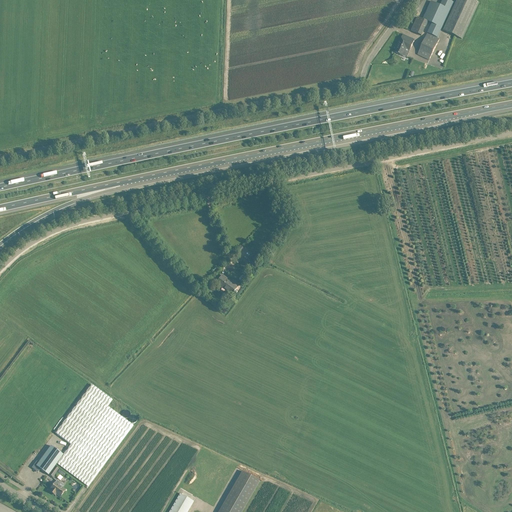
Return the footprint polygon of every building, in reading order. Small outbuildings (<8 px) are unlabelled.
[(432,24),(428,33),(437,38),(454,2),(448,0),(442,0),(440,6),(431,1),(423,20),(428,22),(432,24)] [(457,0),(456,4),(444,31),(462,39),(479,3),(473,0),(457,0)] [(427,24),(428,22),(423,20),(418,17),(417,19),(411,31),(421,36),(427,24)] [(437,38),(428,33),(418,55),(429,60),(440,39),(437,38)] [(398,45),(395,53),(407,58),(410,51),(415,40),(403,35),(398,45)] [(253,252),(247,260),(250,263),(247,267),(252,270),(261,258),(257,255),(253,252)] [(216,283),(221,286),(232,294),(239,285),(233,280),(230,284),(226,281),(221,277),(216,283)] [(87,488),(88,487),(133,425),(107,407),(112,400),(91,385),(56,433),(71,445),(57,464),(86,485),(85,487),(87,488)] [(38,472),(40,469),(48,475),(63,455),(51,446),(39,463),(37,461),(32,468),(38,472)] [(218,511),(242,511),(260,482),(242,471),(218,511)] [(51,490),(50,491),(55,495),(56,494),(60,497),(65,490),(59,485),(60,484),(57,481),(53,486),(50,490),(51,490)] [(169,511),(187,511),(194,502),(180,494),(169,511)]
